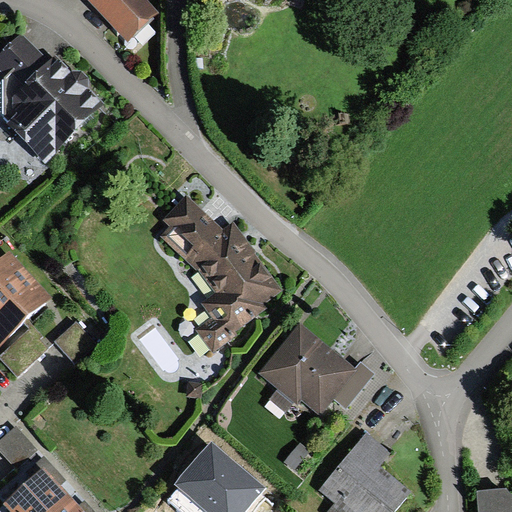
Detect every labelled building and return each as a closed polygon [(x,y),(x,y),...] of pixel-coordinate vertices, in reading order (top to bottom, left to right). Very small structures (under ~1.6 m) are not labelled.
[(161,14),(147,0),(90,0),(88,2),(128,45),(161,14)] [(8,129),(46,165),(105,109),(89,93),(89,82),(81,74),(73,75),(58,59),(50,66),(22,37),(0,57),(0,71),(7,79),(4,82),(5,118),(11,125),(8,129)] [(163,239),(199,273),(215,295),(201,305),(211,320),(197,331),(213,354),(241,336),(238,333),(268,312),(265,307),(283,294),(234,224),(223,231),(188,199),(166,222),(173,229),(163,239)] [(28,323),(51,301),(10,254),(0,262),(0,348),(0,349),(24,326),(30,331),(0,359),(0,362),(18,381),(50,350),(41,341),(44,339),(28,323)] [(77,324),(55,343),(74,365),(96,347),(77,324)] [(354,371),(301,327),(261,375),(280,390),(271,401),(287,414),(295,403),(299,406),(302,403),(320,418),(335,401),(345,409),(374,375),(361,364),(354,371)] [(18,428),(0,444),(0,454),(30,486),(45,472),(48,474),(55,467),(18,428)] [(366,437),(320,492),(334,503),(327,511),(400,511),(411,498),(377,469),(388,455),(366,437)] [(249,511),(265,493),(209,445),(168,492),(191,511),(249,511)] [(6,508),(10,511),(54,511),(69,499),(48,474),(45,472),(30,486),(6,508)] [(511,511),(511,501),(505,493),(481,495),(481,511),(511,511)] [(90,511),(81,511),(69,499),(54,511),(93,511),(92,511),(90,511)]
